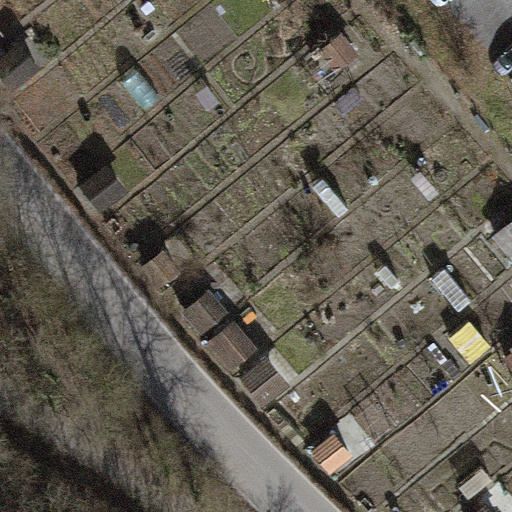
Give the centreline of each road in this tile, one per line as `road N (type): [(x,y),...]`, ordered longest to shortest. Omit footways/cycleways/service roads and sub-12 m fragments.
road 1 (unclassified): [(0,179),(147,361),(297,511)]
road 2 (track): [(0,394),(186,511)]
